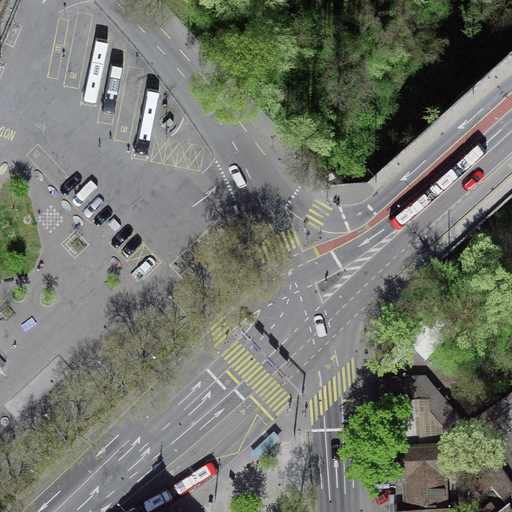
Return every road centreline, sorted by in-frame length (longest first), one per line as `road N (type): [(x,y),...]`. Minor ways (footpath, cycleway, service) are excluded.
road 1 (primary): [(74,511),(306,302)]
road 2 (unknown): [(0,411),(12,411),(47,382),(118,310),(191,209)]
road 3 (primary): [(255,178),(207,105),(115,0)]
road 4 (tertiary): [(339,511),(331,392),(306,302)]
road 5 (unknown): [(0,224),(44,279),(110,217),(149,200)]
road 6 (secondary): [(406,216),(324,217),(255,178)]
road 7 (secondary): [(511,120),(406,216)]
road 8 (primary): [(306,302),(255,178)]
road 9 (secondary): [(406,216),(306,302)]
